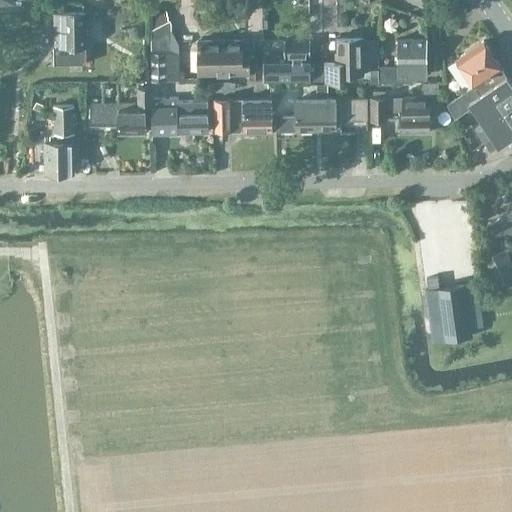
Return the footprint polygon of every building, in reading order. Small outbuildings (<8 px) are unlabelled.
[(54,47),(53,47),(54,64),(86,63),(85,12),(53,12),(54,47)] [(151,31),(151,51),(171,50),(171,21),(151,31)] [(335,38),(335,61),(324,62),(324,82),(343,82),(343,76),(363,75),(363,39),(351,39),(351,38),(335,38)] [(322,61),(310,61),(310,39),(284,40),(284,56),(263,56),(264,81),(322,80),(322,61)] [(427,75),(427,47),(426,40),(398,40),(398,47),(398,67),(381,67),(381,82),(414,82),(413,75),(427,75)] [(474,85),(447,103),(455,117),(473,105),(470,101),(507,76),(483,40),(456,59),(474,85)] [(198,41),(198,76),(249,75),(249,79),(255,79),(255,56),(240,56),(240,41),(198,41)] [(151,54),(151,81),(180,81),(179,54),(151,54)] [(78,73),(78,86),(107,85),(106,72),(78,73)] [(60,87),(60,74),(44,73),(43,86),(60,87)] [(511,83),(507,76),(470,101),(473,105),(484,122),(494,136),(499,144),(511,134),(511,83)] [(430,109),(438,109),(438,86),(424,86),(424,96),(402,97),(403,110),(400,110),(400,132),(430,132),(430,109)] [(145,126),(152,125),(152,107),(152,88),(152,87),(138,87),(138,103),(91,103),(90,122),(118,122),(118,133),(146,133),(145,126)] [(152,107),(152,125),(152,133),(208,132),(207,100),(178,101),(178,97),(157,98),(157,88),(152,88),(152,107)] [(336,120),(367,119),(367,97),(336,98),(336,97),(299,98),(299,109),(296,109),(296,117),(280,117),(280,130),(296,130),(336,130),(336,120)] [(371,97),(371,119),(387,119),(387,97),(371,97)] [(272,130),(276,130),(276,99),(243,99),(243,131),(272,130)] [(230,100),(215,101),(216,132),(231,132),(230,100)] [(74,134),(75,106),(56,106),(56,134),(74,134)] [(494,136),(484,143),(489,150),(499,144),(494,136)] [(45,174),(74,173),(73,140),(44,141),(45,174)] [(511,210),(488,224),(498,241),(511,233),(511,210)] [(416,215),(423,262),(450,259),(444,211),(416,215)] [(482,258),(493,284),(511,276),(511,264),(505,248),(482,258)] [(465,283),(426,288),(433,342),(472,337),(465,283)]
